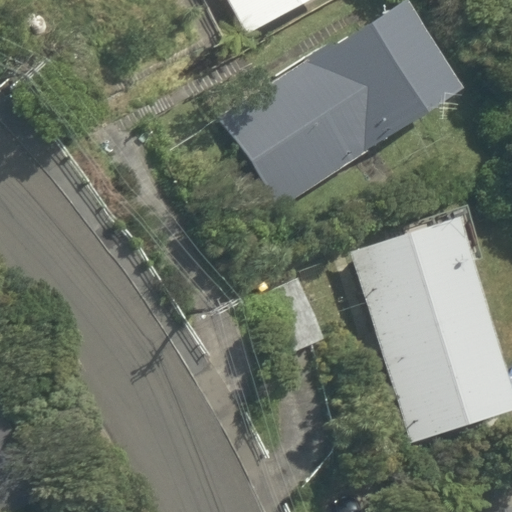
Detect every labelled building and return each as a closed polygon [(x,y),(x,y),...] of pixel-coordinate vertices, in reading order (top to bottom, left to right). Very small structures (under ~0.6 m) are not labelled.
[(209,0),(240,55),(338,0),(209,0)] [(393,4),(199,104),(269,216),(453,120),(393,4)] [(439,217),(336,254),(398,444),(502,409),(439,217)] [(307,341),(276,281),(235,302),(266,362),(307,341)] [(0,507),(41,482),(0,415),(0,507)] [(511,511),(511,502),(481,511),(511,511)]
